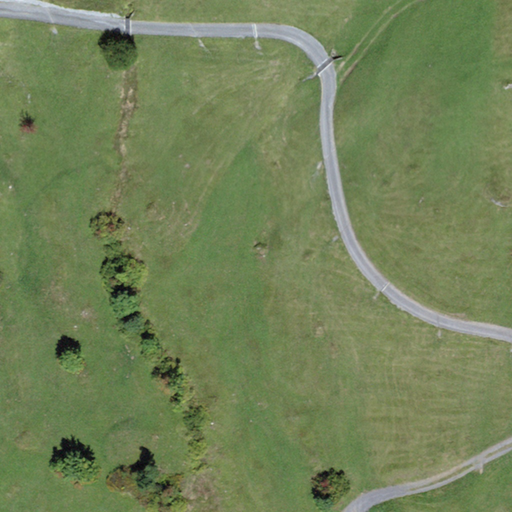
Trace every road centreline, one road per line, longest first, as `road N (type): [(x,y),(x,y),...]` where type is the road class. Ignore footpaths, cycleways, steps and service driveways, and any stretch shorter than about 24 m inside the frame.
road 1 (track): [(0,14),(146,31),(281,34),(307,48),(324,74),(331,186),(353,253),(372,280),(437,324),(511,339)]
road 2 (track): [(511,444),(440,482),(375,495),(348,511)]
